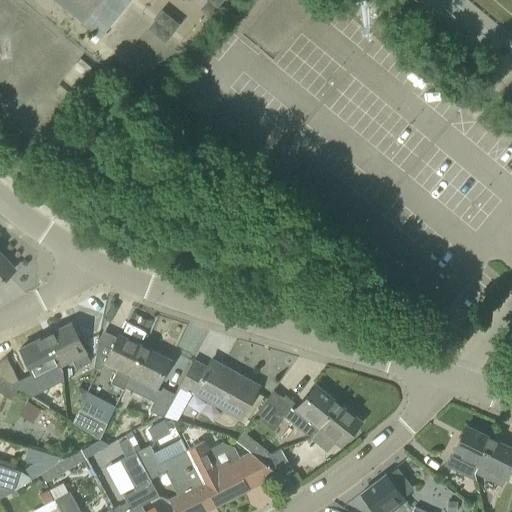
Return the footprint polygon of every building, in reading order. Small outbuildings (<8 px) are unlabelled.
[(100,0),(74,0),(90,13),(100,0)] [(149,24),(167,38),(181,21),(163,6),(149,24)] [(0,252),(0,281),(15,268),(0,252)] [(46,336),(60,365),(86,352),(71,323),(46,336)] [(104,359),(116,331),(107,327),(94,354),(104,359)] [(119,334),(105,363),(117,369),(111,382),(124,388),(125,386),(130,376),(145,347),(119,334)] [(0,362),(0,376),(48,406),(55,402),(48,388),(58,382),(52,369),(60,365),(46,336),(20,349),(32,374),(18,380),(6,356),(5,356),(6,357),(0,362)] [(130,376),(125,386),(155,401),(150,409),(162,416),(174,393),(162,387),(161,390),(156,388),(170,359),(145,347),(130,376)] [(206,368),(192,361),(179,385),(193,393),(194,391),(241,418),(259,386),(237,374),(236,376),(209,362),(206,368)] [(0,377),(0,392),(12,400),(18,388),(0,377)] [(274,430),(284,417),(310,438),(318,428),(338,403),(316,385),(296,409),(274,390),(254,416),(274,430)] [(35,418),(41,405),(28,398),(21,412),(35,418)] [(361,421),(338,403),(318,428),(340,446),(361,421)] [(72,422),(99,439),(106,425),(78,410),(72,422)] [(466,425),(452,454),(478,467),(492,438),(466,425)] [(478,467),(503,480),(511,462),(511,447),(492,438),(478,467)] [(275,471),(262,460),(251,452),(239,458),(235,448),(221,443),(206,452),(201,442),(186,449),(195,466),(215,506),(248,489),(247,485),(275,471)] [(202,511),(215,506),(195,466),(186,449),(159,463),(149,445),(135,452),(149,479),(166,471),(178,495),(170,500),(175,511),(202,511)] [(281,450),(262,460),(275,471),(279,478),(292,470),(281,450)] [(0,484),(14,489),(20,470),(0,463),(0,484)] [(386,474),(362,493),(376,511),(389,511),(405,500),(386,474)] [(159,498),(158,496),(150,481),(123,496),(126,501),(113,509),(114,511),(157,511),(155,508),(146,511),(144,511),(142,507),(159,498)] [(0,484),(0,496),(14,489),(0,484)] [(54,500),(58,507),(60,511),(79,511),(68,492),(54,500)]
